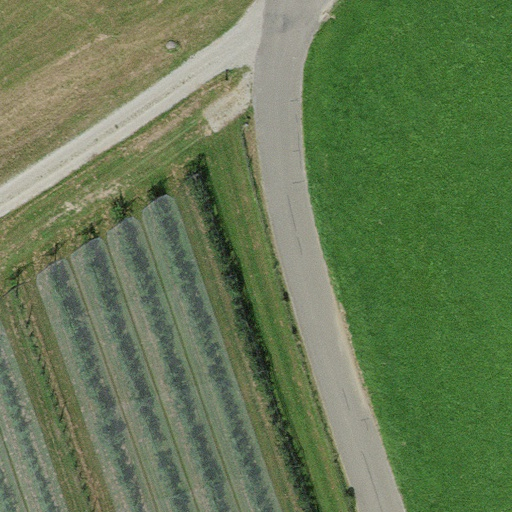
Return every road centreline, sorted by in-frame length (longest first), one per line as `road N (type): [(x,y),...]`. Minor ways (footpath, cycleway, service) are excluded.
road 1 (unclassified): [(388,511),(302,255),(284,132),(292,10)]
road 2 (track): [(292,10),(0,206)]
